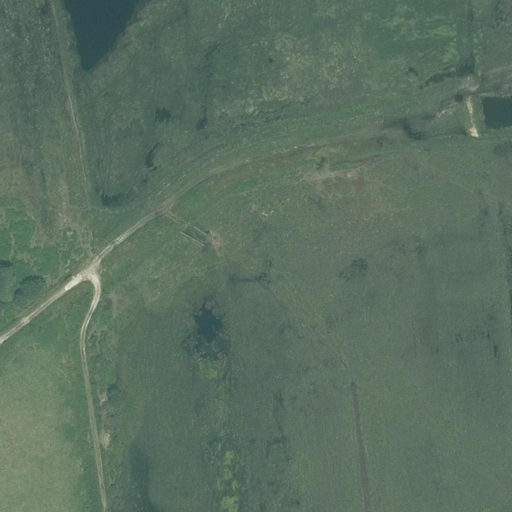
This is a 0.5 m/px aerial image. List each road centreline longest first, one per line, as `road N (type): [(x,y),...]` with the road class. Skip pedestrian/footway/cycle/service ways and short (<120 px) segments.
road 1 (track): [(104,511),(80,330),(93,311),(96,283),(83,269),(0,342)]
road 2 (track): [(83,269),(200,175),(268,145),(389,129)]
